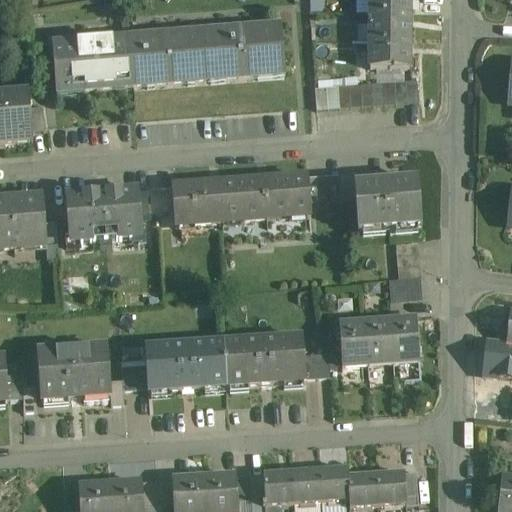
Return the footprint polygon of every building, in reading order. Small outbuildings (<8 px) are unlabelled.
[(369,0),(370,17),(409,17),(409,0),(369,0)] [(409,17),(370,17),(369,44),(409,45),(409,17)] [(282,33),(204,38),(208,86),(285,80),(282,33)] [(204,38),(129,44),(133,92),(208,86),(204,38)] [(32,41),(9,43),(10,61),(33,59),(32,41)] [(129,44),(52,50),(55,97),(133,92),(129,44)] [(409,45),(369,44),(369,74),(409,74),(409,45)] [(417,85),(405,86),(407,108),(419,107),(417,85)] [(405,86),(394,87),(396,108),(407,108),(405,86)] [(385,109),(383,87),(371,88),(373,110),(385,109)] [(394,87),(383,87),(385,109),(396,108),(394,87)] [(371,88),(360,89),(362,111),(373,110),(371,88)] [(360,89),(349,90),(351,112),(362,111),(360,89)] [(349,90),(338,91),(339,113),(351,112),(349,90)] [(338,91),(326,92),(328,114),(339,113),(338,91)] [(326,92),(315,93),(317,114),(328,114),(326,92)] [(30,96),(0,97),(0,146),(32,144),(32,136),(31,112),(30,96)] [(43,111),(31,112),(32,136),(47,135),(43,111)] [(355,178),(342,179),(343,203),(355,202),(354,189),(355,189),(355,178)] [(342,179),(318,181),(319,205),(343,203),(342,179)] [(318,181),(221,189),(223,228),(311,221),(310,206),(319,205),(318,181)] [(355,189),(354,189),(355,202),(358,237),(422,232),(418,184),(355,189)] [(221,189),(173,192),(174,216),(175,232),(223,228),(221,189)] [(173,192),(150,194),(152,218),(174,216),(173,192)] [(139,195),(107,197),(107,198),(99,199),(99,198),(67,200),(70,241),(74,241),(81,247),(132,243),(138,236),(142,236),(139,195)] [(43,202),(0,205),(0,253),(47,250),(45,227),(43,202)] [(57,226),(45,227),(47,250),(58,249),(57,226)] [(418,248),(396,250),(399,284),(421,282),(418,248)] [(421,282),(399,284),(400,296),(422,295),(421,282)] [(399,284),(389,285),(390,297),(400,296),(399,284)] [(422,295),(400,296),(401,307),(423,305),(422,295)] [(400,296),(390,297),(391,308),(401,307),(400,296)] [(416,324),(391,327),(393,368),(420,366),(416,324)] [(391,327),(365,329),(368,370),(393,368),(391,327)] [(365,329),(340,331),(343,372),(368,370),(365,329)] [(303,341),(224,347),(227,391),(306,386),(304,360),(303,341)] [(224,347),(145,352),(146,370),(148,394),(148,397),(227,391),(224,347)] [(108,352),(37,357),(40,405),(111,400),(112,400),(111,387),(108,352)] [(329,359),(304,360),(306,384),(331,382),(329,359)] [(5,362),(0,362),(0,410),(8,410),(7,381),(5,362)] [(146,370),(121,370),(123,386),(123,395),(148,394),(146,370)] [(24,380),(7,381),(8,405),(24,404),(24,393),(24,380)] [(123,386),(111,387),(112,400),(111,400),(111,411),(124,410),(123,395),(123,386)] [(35,392),(24,393),(24,404),(24,417),(37,416),(35,392)] [(347,474),(320,476),(322,508),(350,506),(348,482),(347,474)] [(320,476),(292,478),(294,510),(322,508),(320,476)] [(416,477),(404,478),(406,501),(418,500),(416,477)] [(292,478),(263,480),(265,505),(265,509),(263,509),(263,511),(265,511),(282,511),(294,510),(292,478)] [(404,478),(376,480),(378,511),(381,511),(407,510),(406,501),(404,478)] [(263,480),(251,481),(253,504),(253,506),(265,505),(263,480)] [(378,511),(376,480),(348,482),(350,506),(350,511),(378,511)] [(511,511),(511,480),(506,480),(503,511),(511,511)] [(251,481),(238,482),(239,505),(253,504),(251,481)] [(238,482),(204,484),(206,511),(239,511),(239,505),(238,482)] [(206,511),(204,484),(173,486),(174,510),(174,511),(206,511)] [(173,486),(158,487),(159,511),(174,510),(173,486)] [(158,487),(143,488),(144,511),(159,511),(158,487)] [(143,488),(111,490),(112,511),(144,511),(143,488)] [(112,511),(111,490),(78,492),(79,511),(112,511)] [(79,511),(78,492),(64,493),(65,511),(79,511)] [(418,500),(406,501),(407,510),(418,510),(418,500)]
